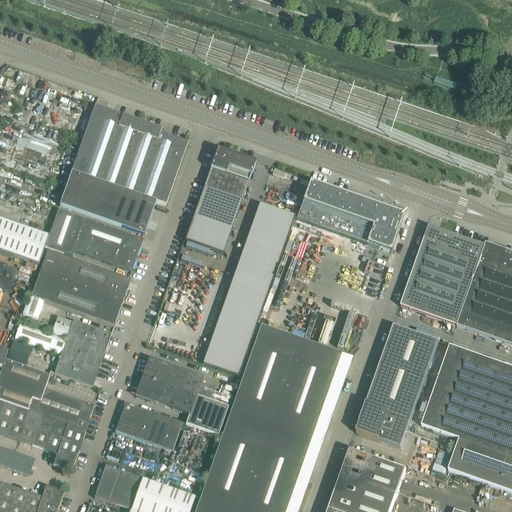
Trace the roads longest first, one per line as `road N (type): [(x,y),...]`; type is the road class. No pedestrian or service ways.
road 1 (unclassified): [(83,490),(209,120)]
road 2 (unclassified): [(315,511),(424,201)]
road 3 (unclassified): [(507,59),(388,46),(246,0)]
road 4 (unclassified): [(209,120),(0,46)]
road 5 (unclassified): [(367,176),(209,120)]
road 6 (unknown): [(386,309),(511,353)]
